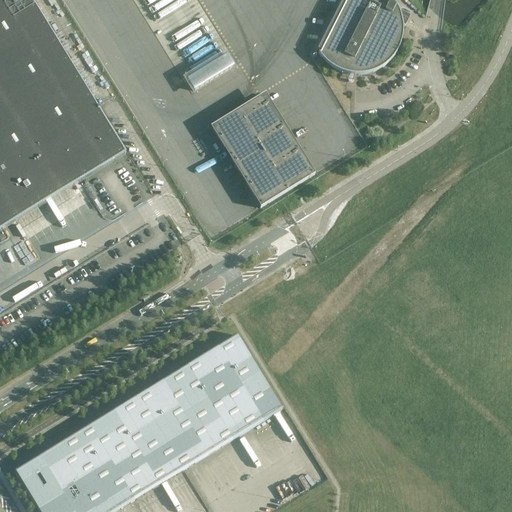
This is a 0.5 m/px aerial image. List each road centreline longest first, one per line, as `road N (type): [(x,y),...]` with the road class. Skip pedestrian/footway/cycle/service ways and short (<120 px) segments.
road 1 (unclassified): [(0,431),(233,287)]
road 2 (unclassified): [(221,268),(0,404)]
road 3 (unclassified): [(233,287),(287,254),(275,235),(221,268)]
